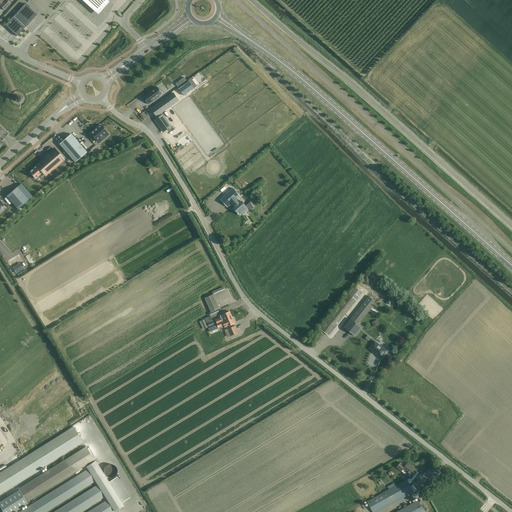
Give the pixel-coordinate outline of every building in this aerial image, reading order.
[(0,0),(0,6),(4,10),(10,3),(6,0),(0,0)] [(81,0),(82,0),(87,0),(99,11),(108,1),(109,0),(81,0)] [(26,3),(6,24),(18,35),(38,14),(26,3)] [(189,82),(179,89),(184,96),(194,88),(197,86),(191,78),(188,80),(189,82)] [(157,86),(143,96),(148,103),(159,95),(158,94),(162,92),(161,91),(161,90),(159,87),(158,87),(157,86)] [(173,93),(152,109),(157,116),(172,105),(170,102),(173,100),(172,98),(175,96),(173,94),(174,94),(173,93)] [(162,113),(154,119),(162,131),(171,126),(162,113)] [(100,125),(90,134),(96,141),(106,132),(100,125)] [(71,134),(59,144),(75,162),(76,161),(86,152),(71,134)] [(187,134),(177,141),(183,149),(193,141),(187,134)] [(37,165),(29,172),(35,179),(40,175),(43,172),(45,176),(64,160),(54,149),(39,161),(36,164),(37,165)] [(21,184),(6,196),(17,209),(28,200),(31,196),(21,184)] [(248,209),(248,208),(249,207),(251,210),(254,207),(250,202),(246,206),(241,201),(241,202),(238,198),(240,196),(233,188),(221,199),(228,207),(230,205),(238,215),(239,214),(240,216),(248,209)] [(20,263),(13,267),(16,273),(24,269),(20,263)] [(363,281),(368,285),(372,280),(367,276),(363,281)] [(355,287),(349,294),(321,330),(328,335),(362,293),(355,287)] [(210,311),(220,307),(214,294),(204,298),(210,311)] [(369,295),(351,318),(358,324),(376,301),(369,295)] [(215,319),(217,324),(232,317),(229,311),(223,314),(224,318),(223,319),(222,317),(221,318),(221,317),(215,319)] [(215,324),(211,316),(205,318),(209,327),(215,324)] [(225,327),(227,327),(231,336),(239,332),(236,326),(234,326),(233,324),(235,323),(232,317),(217,324),(219,327),(224,325),(225,327)] [(351,319),(344,327),(355,336),(362,327),(358,324),(351,319)] [(381,358),(387,350),(384,348),(383,348),(375,341),(369,348),(375,352),(374,353),(381,358)] [(0,364),(8,357),(5,352),(0,356),(0,364)] [(54,387),(56,389),(63,383),(61,381),(54,387)] [(53,387),(49,391),(54,396),(58,392),(53,387)] [(48,392),(40,399),(42,401),(50,394),(48,392)] [(0,472),(0,493),(83,442),(73,427),(0,472)] [(9,427),(3,432),(8,436),(13,431),(9,427)] [(18,489),(19,490),(0,502),(0,507),(3,511),(12,511),(27,503),(27,502),(94,460),(86,446),(18,489)] [(109,484),(95,461),(87,467),(88,469),(52,492),(20,511),(79,511),(105,496),(108,500),(88,511),(113,511),(123,506),(117,497),(123,493),(115,480),(109,484)] [(400,462),(397,467),(401,471),(405,474),(406,475),(411,479),(413,477),(418,470),(415,468),(415,469),(413,467),(413,466),(408,462),(405,466),(400,462)] [(104,469),(103,472),(104,475),(106,477),(109,478),(112,478),(114,477),(116,475),(117,472),(116,469),(114,466),(112,465),(109,465),(106,466),(104,469)] [(383,493),(367,502),(372,511),(376,511),(389,505),(413,491),(407,480),(396,486),(394,483),(387,486),(389,490),(383,493)] [(424,511),(418,500),(395,511),(424,511)]
